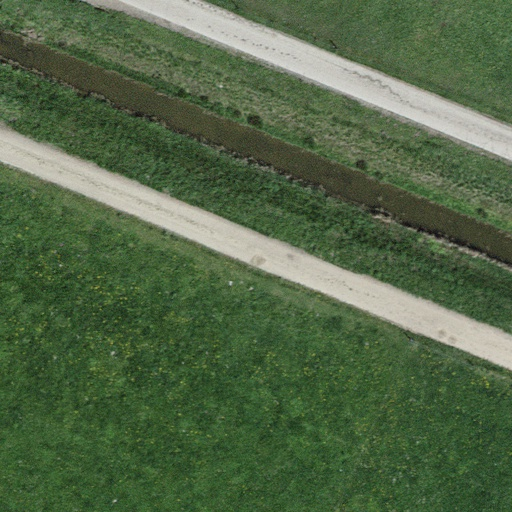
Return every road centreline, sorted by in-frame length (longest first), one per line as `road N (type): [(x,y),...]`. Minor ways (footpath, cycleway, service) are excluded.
road 1 (track): [(0,153),(511,361)]
road 2 (track): [(141,0),(511,151)]
